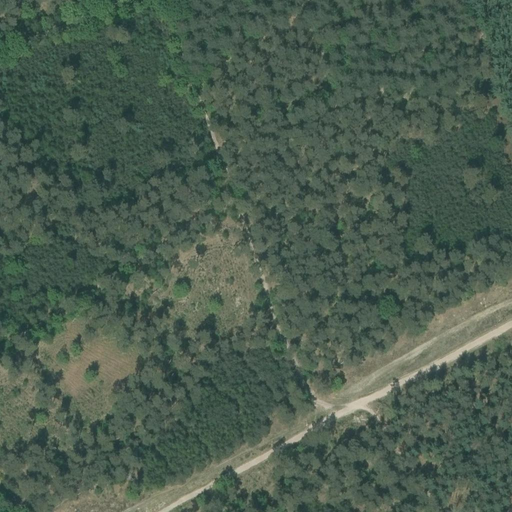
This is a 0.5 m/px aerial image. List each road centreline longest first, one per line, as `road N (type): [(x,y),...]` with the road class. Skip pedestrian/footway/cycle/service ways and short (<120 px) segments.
road 1 (track): [(229,198),(317,423),(511,317)]
road 2 (track): [(229,198),(0,356)]
road 3 (track): [(164,0),(229,198)]
road 4 (track): [(155,511),(317,423)]
road 5 (track): [(131,0),(0,52)]
road 6 (track): [(368,401),(442,511)]
